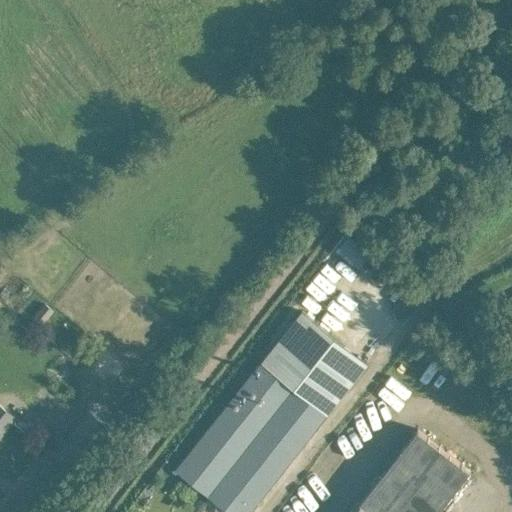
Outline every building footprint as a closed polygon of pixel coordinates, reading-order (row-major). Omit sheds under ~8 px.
[(370,252),(348,234),(336,250),(358,267),(370,252)] [(386,253),(379,261),(416,293),(423,284),(386,253)] [(407,289),(392,308),(399,314),(414,295),(407,289)] [(176,469),(184,475),(230,511),(248,511),(315,428),(366,363),(300,311),(176,469)] [(0,432),(1,433),(14,417),(0,406),(0,432)] [(72,470),(108,424),(89,410),(53,455),(72,470)] [(437,511),(471,470),(418,428),(360,502),(360,503),(353,511),(437,511)]
